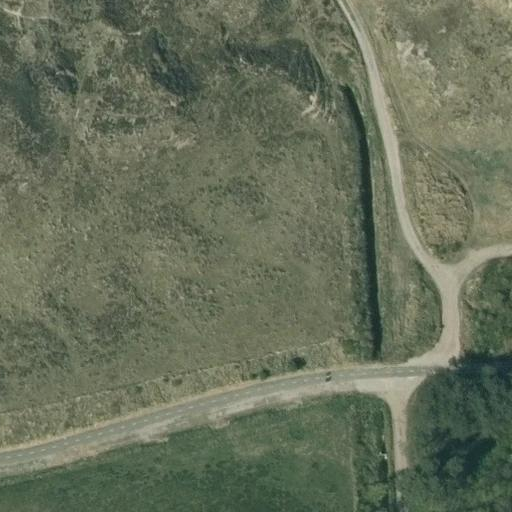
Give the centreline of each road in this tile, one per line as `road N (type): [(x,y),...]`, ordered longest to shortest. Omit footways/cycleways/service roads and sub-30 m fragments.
road 1 (track): [(0,469),(305,393),(428,374)]
road 2 (track): [(331,0),(376,89),(394,143),(399,209),(450,317),(450,343),(433,369)]
road 3 (track): [(406,511),(402,416),(433,369)]
